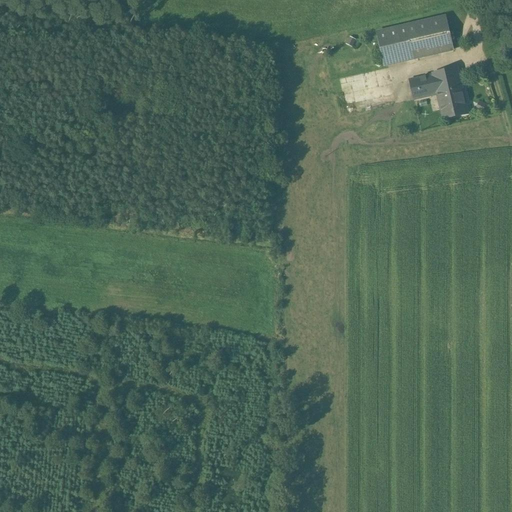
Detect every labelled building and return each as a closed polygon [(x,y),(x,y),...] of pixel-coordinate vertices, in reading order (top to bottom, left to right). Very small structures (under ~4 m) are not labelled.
[(377,33),(385,66),(453,50),(445,17),(377,33)] [(356,40),(350,37),(347,44),(352,47),(356,40)] [(457,69),(433,74),(433,75),(438,95),(444,120),(468,114),(457,69)] [(438,95),(433,75),(409,81),(414,100),(438,95)] [(480,102),(477,110),(488,114),(491,107),(480,102)]
